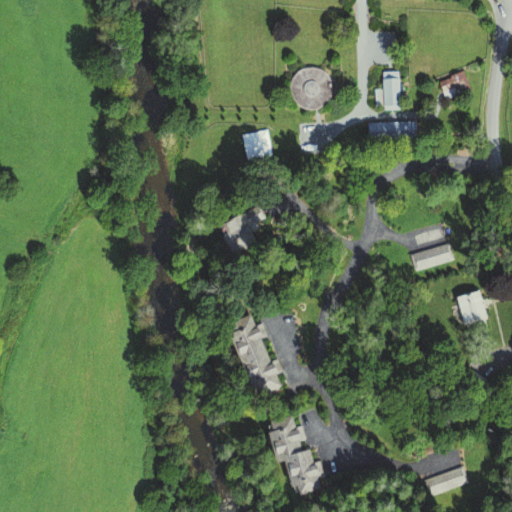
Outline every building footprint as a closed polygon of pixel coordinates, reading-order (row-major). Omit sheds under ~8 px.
[(291,68),(289,108),(325,109),(327,69),(291,68)] [(435,80),(443,100),(468,90),(461,70),(435,80)] [(380,73),(380,93),(374,93),(374,109),(397,109),(397,73),(380,73)] [(414,123),(367,123),(367,141),(414,141),(414,123)] [(263,219),(258,206),(215,222),(228,257),(255,247),(249,231),(257,229),(255,222),(263,219)] [(410,256),(415,272),(452,259),(446,243),(410,256)] [(485,325),(474,291),(453,297),(464,332),(485,325)] [(276,388),(271,374),(278,372),(273,358),(264,361),(257,339),(263,337),(258,323),(250,326),(246,315),(220,324),(245,398),(276,388)] [(314,481),(300,425),(288,428),(285,416),(258,423),(267,464),(279,461),(286,487),(314,481)] [(432,496),(466,483),(459,467),(426,481),(432,496)]
